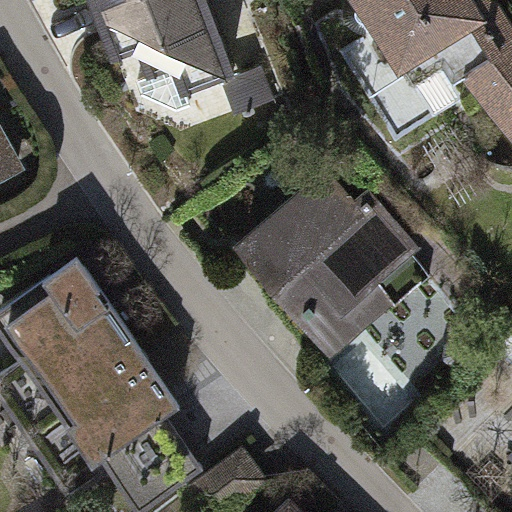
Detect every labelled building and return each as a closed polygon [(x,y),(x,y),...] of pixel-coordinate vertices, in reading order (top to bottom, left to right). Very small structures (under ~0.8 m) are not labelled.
[(207,0),(88,0),(107,49),(131,40),(143,72),(171,61),(179,84),(232,64),(207,0)] [(360,0),(416,84),(449,62),(511,137),(511,37),(479,0),(360,0)] [(318,161),(235,244),(352,361),(435,278),(318,161)] [(194,410),(83,265),(9,312),(89,426),(76,439),(102,473),(108,467),(139,511),(253,511),(281,488),(245,448),(214,478),(171,424),(194,410)] [(310,511),(298,499),(285,511),(310,511)]
